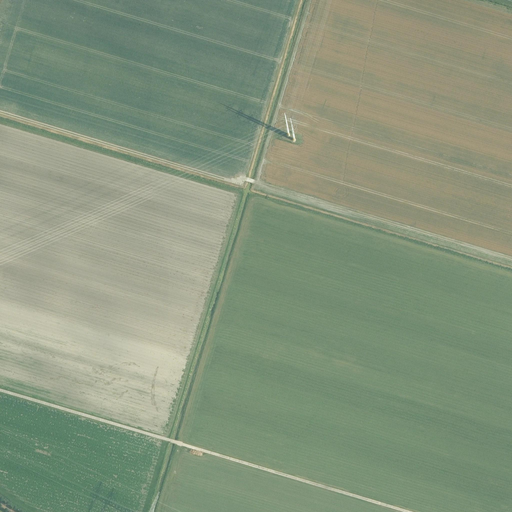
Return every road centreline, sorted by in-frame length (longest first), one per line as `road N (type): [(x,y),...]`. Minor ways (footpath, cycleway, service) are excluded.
road 1 (track): [(511,259),(0,111)]
road 2 (track): [(0,390),(404,511)]
